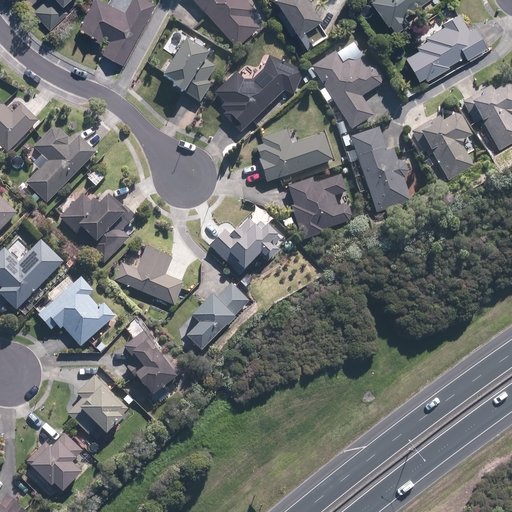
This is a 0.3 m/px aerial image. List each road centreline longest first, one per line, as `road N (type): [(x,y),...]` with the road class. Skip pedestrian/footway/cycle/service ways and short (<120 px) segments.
road 1 (motorway): [(306,511),(511,357)]
road 2 (residential): [(184,174),(122,107),(30,58),(0,28)]
road 3 (motorway): [(511,399),(361,511)]
